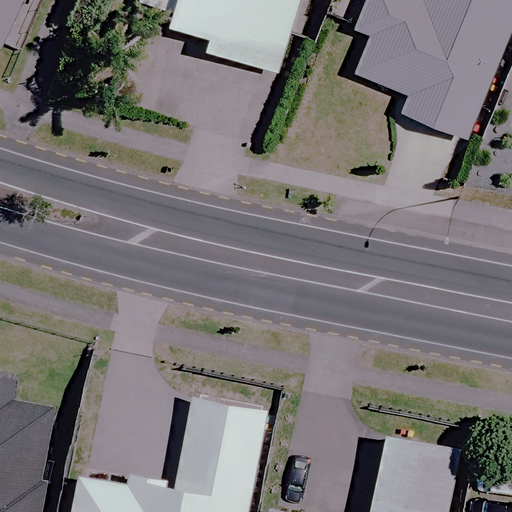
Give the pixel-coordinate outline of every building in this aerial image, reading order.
[(0,0),(0,62),(29,0),(0,0)] [(169,40),(224,56),(217,78),(273,94),(300,0),(141,0),(138,15),(174,26),(169,40)] [(511,42),(511,0),(430,0),(421,23),(376,5),(356,54),(372,60),(356,98),(415,121),(409,135),(465,157),(511,42)] [(0,511),(31,511),(50,422),(12,415),(16,395),(0,392),(0,511)] [(251,511),(268,433),(197,418),(177,511),(172,511),(77,492),(72,511),(251,511)] [(447,511),(459,464),(388,448),(373,511),(447,511)]
